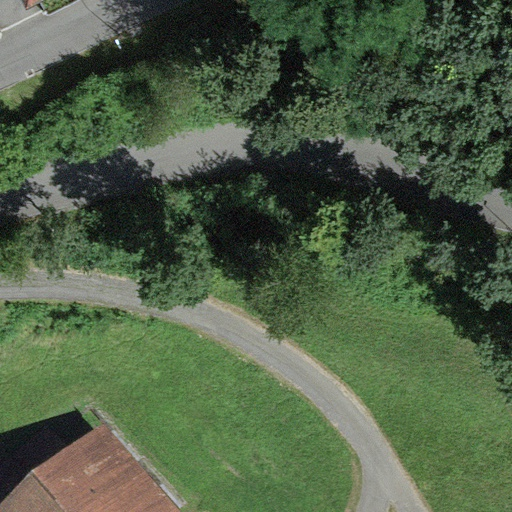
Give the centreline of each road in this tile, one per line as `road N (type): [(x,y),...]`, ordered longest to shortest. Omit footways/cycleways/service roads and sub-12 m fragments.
road 1 (residential): [(511,209),(301,140),(204,145),(0,199)]
road 2 (residential): [(0,66),(141,0)]
